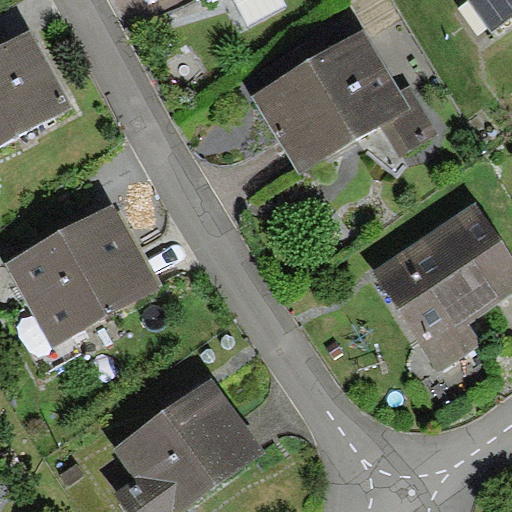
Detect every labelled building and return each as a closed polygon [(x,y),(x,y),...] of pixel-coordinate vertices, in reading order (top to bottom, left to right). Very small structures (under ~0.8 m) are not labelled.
[(511,19),(511,0),(470,0),(493,32),(511,19)] [(0,44),(0,147),(74,108),(31,28),(0,44)] [(364,30),(252,96),(299,175),(384,125),(404,159),(441,137),(411,86),(400,92),(364,30)] [(159,290),(114,205),(7,262),(53,347),(159,290)] [(511,260),(478,205),(377,267),(439,367),(479,343),(466,323),(511,294),(511,260)] [(141,480),(119,495),(130,511),(184,511),(266,455),(214,382),(118,449),(141,480)]
